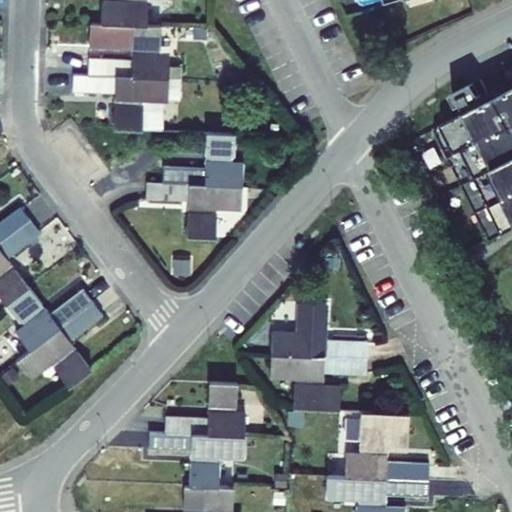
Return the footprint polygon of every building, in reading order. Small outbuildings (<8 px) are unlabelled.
[(122,0),(122,1),(117,1),(100,1),(100,23),(147,24),(148,4),(143,3),(142,0),(122,0)] [(100,23),(90,22),(89,45),(136,47),(135,54),(131,54),(131,60),(88,58),(88,74),(168,77),(179,78),(180,78),(180,67),(168,67),(169,55),(159,55),(154,55),(154,47),(159,47),(160,24),(147,24),(100,23)] [(472,109),(434,128),(490,240),(511,228),(511,63),(510,65),(511,69),(511,88),(481,104),(478,99),(478,94),(477,91),(474,88),(468,89),(464,93),(464,98),(470,103),(472,109)] [(72,74),(71,90),(114,92),(114,97),(118,97),(118,105),(113,105),(113,128),(161,129),(162,99),(167,99),(168,77),(88,74),(72,74)] [(179,78),(168,77),(167,99),(178,100),(179,78)] [(162,166),(161,182),(241,186),(242,163),(232,162),(227,162),(227,154),(233,155),(234,132),(206,131),(205,155),(209,155),(209,163),(204,162),(204,168),(162,166)] [(240,209),(241,186),(161,182),(145,181),(145,198),(187,200),(187,205),(192,206),(191,213),(187,213),(186,236),(215,237),(216,215),(210,215),(211,207),(216,207),(240,209)] [(0,241),(30,219),(20,206),(0,221),(0,241)] [(6,257),(39,232),(30,219),(0,241),(0,297),(4,303),(28,286),(14,268),(11,270),(6,265),(10,262),(6,257)] [(14,268),(10,262),(6,265),(11,270),(14,268)] [(29,349),(92,301),(83,288),(49,314),(46,309),(42,312),(38,306),(41,303),(28,286),(4,303),(17,320),(21,316),(26,323),(22,326),(15,331),(29,349)] [(29,349),(17,358),(31,376),(49,362),(53,359),(58,365),(54,368),(68,386),(91,369),(73,346),(69,348),(65,342),(68,340),(102,314),(92,301),(29,349)] [(324,333),(320,333),(320,325),(325,325),(326,303),(298,301),(297,324),(302,325),(301,332),(297,332),(287,331),(286,353),(366,357),(367,341),(324,339),(324,333)] [(46,309),(41,303),(38,306),(42,312),(46,309)] [(21,316),(17,320),(22,326),(26,323),(21,316)] [(73,346),(68,340),(65,342),(69,348),(73,346)] [(366,357),(286,353),(270,352),(269,375),(293,375),(298,376),(298,383),(293,383),(292,406),(338,408),(339,386),(322,385),(318,384),(318,377),(323,377),(323,371),(365,373),(366,357)] [(53,359),(49,362),(54,368),(58,365),(53,359)] [(235,412),(236,382),(209,381),(208,402),(213,403),(213,412),(208,412),(207,418),(165,416),(164,432),(244,435),(244,412),(235,412)] [(382,454),(382,447),(387,447),(407,448),(408,411),(360,409),(359,446),(363,446),(363,454),(359,454),(346,453),(345,475),(428,479),(429,462),(386,460),(387,454),(382,454)] [(244,435),(164,432),(148,431),(148,447),(191,448),(190,454),(195,455),(195,464),(190,464),(189,485),(217,485),(218,463),(213,463),(213,456),(218,456),(243,457),(244,435)] [(403,511),(404,508),(384,507),(380,507),(380,499),(385,499),(385,493),(428,495),(428,479),(345,475),(327,475),(326,497),(355,498),(360,498),(360,506),(355,506),(354,511),(403,511)] [(226,511),(227,508),(231,508),(232,486),(217,485),(189,485),(184,484),(183,509),(204,509),(209,510),(208,511),(226,511)]
